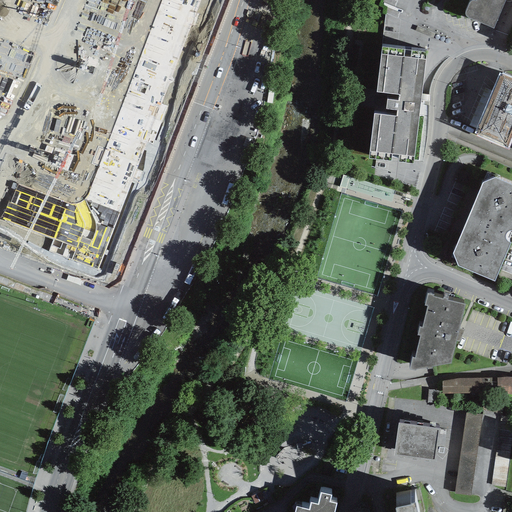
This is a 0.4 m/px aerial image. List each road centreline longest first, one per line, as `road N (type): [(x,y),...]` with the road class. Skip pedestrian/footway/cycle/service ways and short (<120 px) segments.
road 1 (secondary): [(51,511),(243,0)]
road 2 (residential): [(408,260),(347,511)]
road 3 (residential): [(408,260),(449,74),(495,58)]
road 4 (unknown): [(131,269),(0,225)]
road 5 (unknown): [(0,258),(116,308)]
